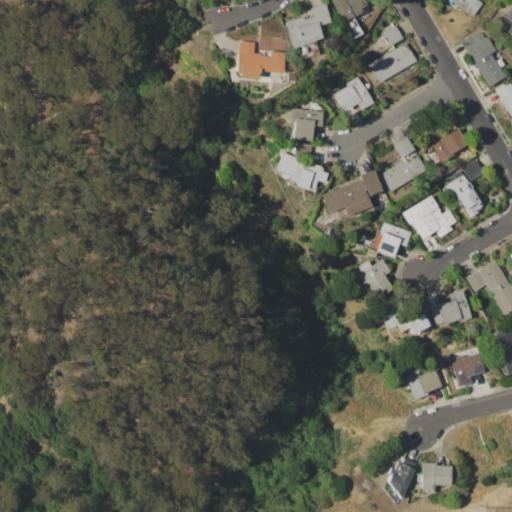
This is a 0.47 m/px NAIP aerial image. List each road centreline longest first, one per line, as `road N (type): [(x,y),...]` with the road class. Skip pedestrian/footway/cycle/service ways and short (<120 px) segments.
road 1 (residential): [(511,167),(411,0)]
road 2 (residential): [(461,84),(350,152)]
